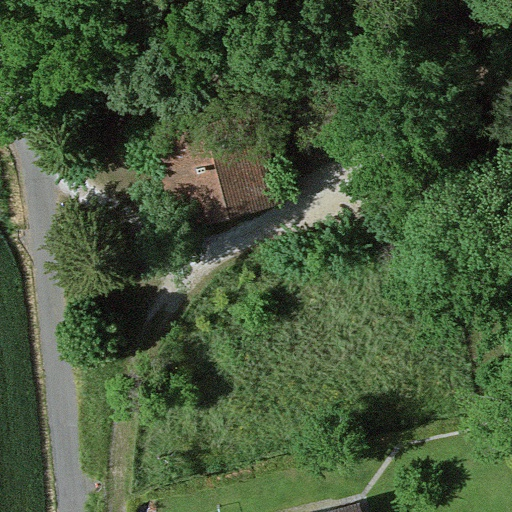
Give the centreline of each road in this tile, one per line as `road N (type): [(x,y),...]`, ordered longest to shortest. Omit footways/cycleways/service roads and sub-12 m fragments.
road 1 (residential): [(26,57),(70,511)]
road 2 (track): [(118,511),(123,429),(160,310),(203,259),(359,182)]
